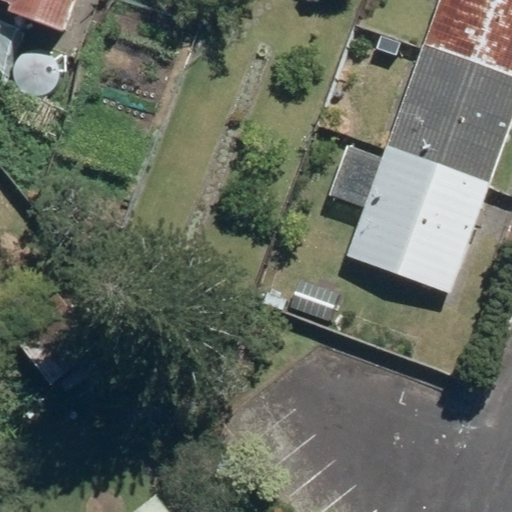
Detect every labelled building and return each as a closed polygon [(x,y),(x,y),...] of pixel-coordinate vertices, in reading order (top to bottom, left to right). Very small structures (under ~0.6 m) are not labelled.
[(2,0),(80,28),(90,0),(2,0)] [(511,0),(449,0),(357,255),(460,292),(511,148),(511,0)] [(170,110),(93,76),(60,152),(136,186),(170,110)] [(109,343),(64,291),(12,337),(57,388),(109,343)] [(184,511),(170,493),(146,511),(184,511)]
